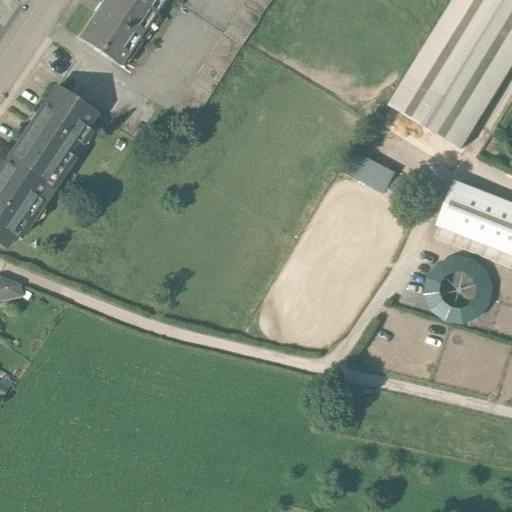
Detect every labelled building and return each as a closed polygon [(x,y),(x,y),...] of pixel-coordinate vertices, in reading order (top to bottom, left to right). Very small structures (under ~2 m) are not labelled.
[(162,0),(104,0),(101,6),(100,5),(94,14),(95,15),(77,41),(117,68),(162,0)] [(245,0),(222,35),(240,48),(273,0),(245,0)] [(511,0),(453,0),(388,107),(460,151),(511,65),(511,0)] [(221,37),(173,113),(192,125),(240,49),(221,37)] [(93,116),(54,91),(38,116),(36,115),(30,124),(31,125),(8,159),(47,185),(93,116)] [(356,155),(342,180),(382,197),(393,170),(356,155)] [(8,159),(0,172),(0,243),(6,247),(23,221),(29,224),(43,203),(38,199),(47,185),(8,159)] [(474,203),(450,193),(437,224),(462,234),(474,203)] [(511,218),(511,217),(474,203),(462,234),(500,249),(511,218)] [(511,218),(500,249),(511,253),(511,218)] [(425,316),(484,325),(493,264),(434,255),(425,316)] [(0,298),(21,298),(20,277),(0,277),(0,298)]
